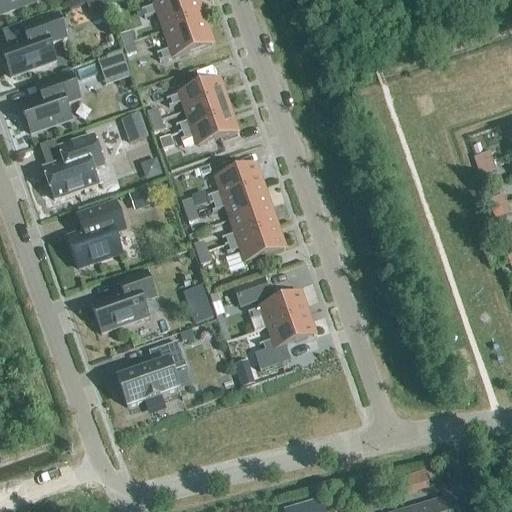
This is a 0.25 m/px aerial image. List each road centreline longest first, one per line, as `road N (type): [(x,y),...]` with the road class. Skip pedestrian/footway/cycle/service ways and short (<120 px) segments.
road 1 (unclassified): [(391,436),(237,0)]
road 2 (unclassified): [(0,168),(120,502)]
road 3 (unclassified): [(391,436),(120,502)]
road 4 (unclassified): [(511,415),(391,436)]
